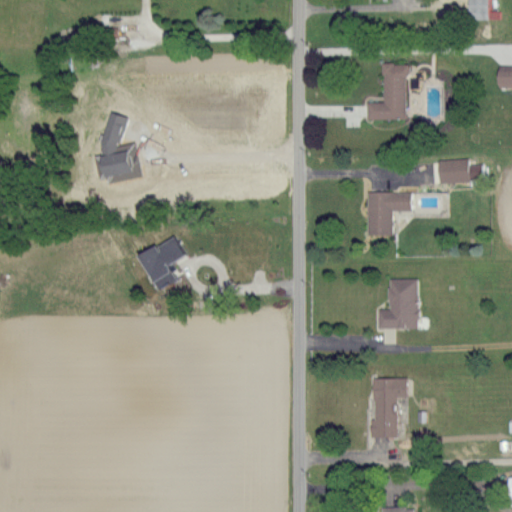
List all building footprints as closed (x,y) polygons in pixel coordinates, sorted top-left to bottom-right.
[(466,0),(466,17),(489,18),(488,0),(466,0)] [(366,101),(366,117),(405,117),(404,62),(381,62),(382,101),(366,101)] [(511,85),(511,64),(496,64),(495,85),(511,85)] [(436,158),(437,181),(467,180),(466,157),(436,158)] [(408,209),(409,191),(366,190),(365,233),(390,233),(391,209),(408,209)] [(183,254),(171,233),(136,254),(155,288),(176,277),(168,262),(183,254)] [(377,327),(416,326),(416,277),(386,277),(387,307),(376,308),(377,327)] [(396,436),(395,396),(406,395),(405,376),(371,377),(372,436),(396,436)]
